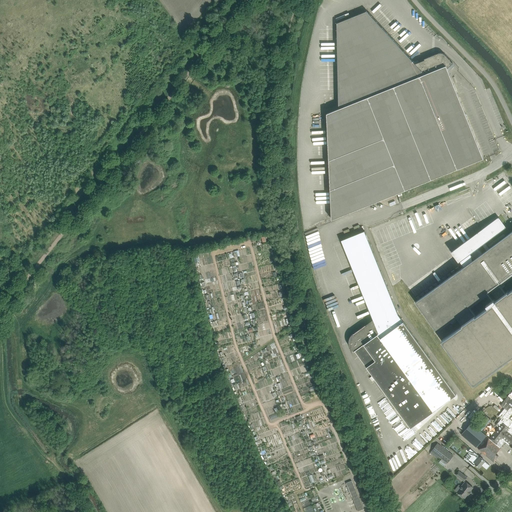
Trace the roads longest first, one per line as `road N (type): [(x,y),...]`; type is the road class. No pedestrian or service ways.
road 1 (unknown): [(403,205),(338,230),(327,245),(350,354),(402,446),(462,398),(403,316),(392,271)]
road 2 (unknown): [(411,18),(471,78),(511,161)]
road 3 (unclassified): [(511,121),(487,76),(414,0)]
road 4 (unknown): [(482,173),(468,202),(392,271)]
road 5 (unclassified): [(403,205),(511,154)]
